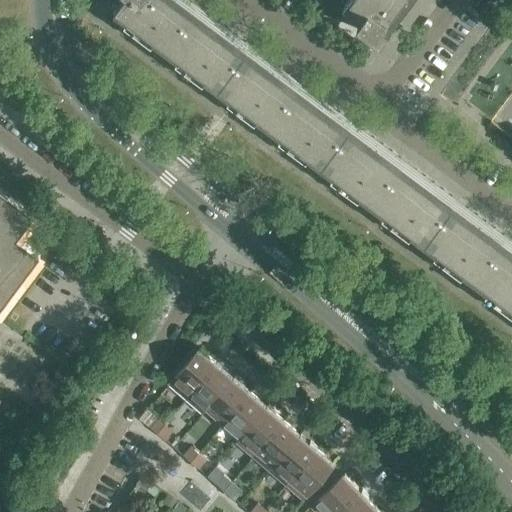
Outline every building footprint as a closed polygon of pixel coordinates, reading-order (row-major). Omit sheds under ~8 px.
[(405,160),(230,29),(191,0),(121,0),(113,11),(127,22),(131,17),(147,29),(143,34),(178,60),(182,55),(198,68),(195,72),(230,99),(234,94),(250,106),(247,111),(281,137),(285,132),(301,145),(298,149),(333,176),(337,171),(353,183),(350,188),(372,205),(405,160)] [(382,39),(411,0),(342,0),(363,16),(359,22),(382,39)] [(511,239),(486,221),(405,160),(372,205),(385,214),(388,210),(405,222),(401,227),(436,253),(440,248),(456,261),(453,265),(488,291),(491,287),(508,299),(504,304),(511,309),(511,239)] [(0,310),(41,255),(18,238),(36,215),(0,188),(0,310)] [(189,395),(217,362),(200,348),(172,380),(189,395)] [(206,410),(234,377),(217,362),(189,395),(206,410)] [(222,424),(251,391),(234,377),(206,410),(222,424)] [(239,438),(267,405),(251,391),(222,424),(239,438)] [(253,456),(284,420),(267,405),(239,438),(236,441),(253,456)] [(157,432),(165,423),(158,417),(150,426),(157,432)] [(270,470),(301,434),(284,420),(253,456),(270,470)] [(165,439),(173,430),(165,423),(157,432),(165,439)] [(287,484),(317,448),(318,447),(311,441),(310,442),(301,434),(270,470),(287,484)] [(191,461),(199,452),(192,445),(184,455),(191,461)] [(304,499),(335,463),(317,448),(287,484),(304,499)] [(199,468),(207,458),(199,452),(191,461),(199,468)] [(225,490),(233,480),(224,473),(216,483),(225,490)] [(323,511),(336,511),(361,489),(345,473),(314,502),(323,511)] [(145,484),(148,481),(141,476),(137,483),(141,485),(145,484)] [(233,497),(241,488),(233,480),(225,490),(233,497)] [(368,511),(376,505),(368,496),(369,495),(363,489),(362,490),(361,489),(336,511),(368,511)] [(177,501),(168,495),(164,501),(173,507),(177,501)] [(175,511),(186,511),(189,509),(179,502),(173,510),(175,511)] [(250,511),(263,511),(266,509),(258,502),(250,511)]
